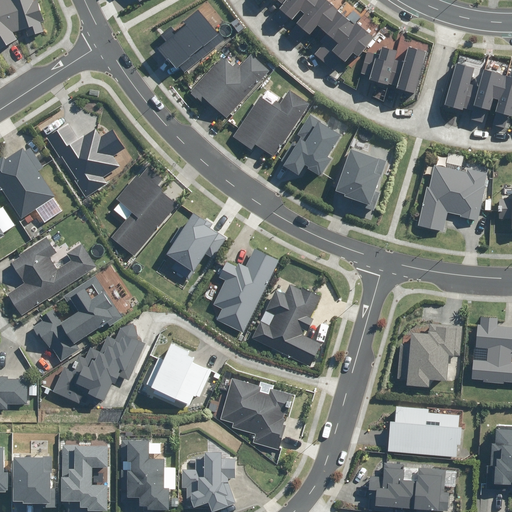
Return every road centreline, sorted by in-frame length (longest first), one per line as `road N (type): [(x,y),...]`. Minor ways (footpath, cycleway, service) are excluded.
road 1 (residential): [(99,45),(156,121),(206,167),(320,236),(384,255)]
road 2 (residential): [(290,511),(329,456),(384,255)]
road 3 (residential): [(236,0),(322,86),(417,129)]
road 4 (residential): [(384,255),(462,273),(511,274)]
